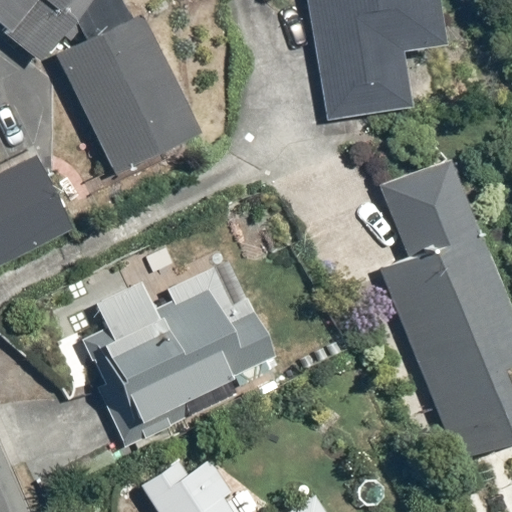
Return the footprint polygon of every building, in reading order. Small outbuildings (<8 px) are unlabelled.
[(0,0),(0,23),(49,63),(98,0),(0,0)] [(444,0),(311,0),(330,117),(417,103),(410,52),(451,46),(444,0)] [(151,16),(65,57),(119,170),(205,130),(151,16)] [(511,511),(511,292),(462,155),(380,185),(407,265),(387,272),(409,332),(380,343),(408,421),(437,410),(456,462),(474,511),(511,511)] [(38,161),(0,180),(0,265),(72,230),(38,161)] [(116,338),(107,343),(152,429),(188,409),(186,405),(283,349),(260,309),(233,324),(212,288),(164,315),(147,285),(101,311),(116,338)] [(140,477),(164,511),(334,511),(326,496),(297,511),(253,511),(213,437),(140,477)]
